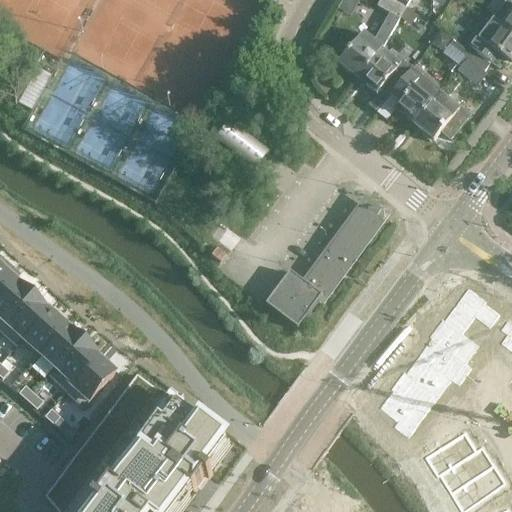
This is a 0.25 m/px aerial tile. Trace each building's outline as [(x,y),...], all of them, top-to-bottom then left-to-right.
[(339,67),(358,83),(378,58),(379,58),(385,51),(384,51),(401,22),(407,12),(385,0),(382,0),(377,9),(390,16),(375,44),(365,36),(339,67)] [(385,0),(407,12),(413,0),(385,0)] [(511,0),(508,0),(493,21),(511,35),(511,0)] [(511,67),(511,66),(511,35),(493,21),(479,40),(467,32),(457,47),(467,55),(471,51),(492,66),(499,57),(511,67)] [(471,51),(467,55),(463,61),(484,77),(492,66),(471,51)] [(378,58),(358,83),(377,98),(389,84),(398,92),(415,71),(395,56),(392,59),(391,58),(386,64),(379,58),(378,58)] [(415,71),(398,92),(407,100),(396,114),(415,129),(443,95),(442,94),(415,71)] [(443,95),(415,129),(434,145),(462,110),(443,95)] [(270,154),(230,124),(216,142),(256,173),(270,154)] [(325,303),(382,227),(360,210),(304,285),(291,275),(267,307),(299,331),(322,300),(325,303)] [(0,297),(14,282),(13,281),(0,269),(0,297)] [(14,282),(0,297),(0,331),(31,298),(14,282)] [(469,287),(444,320),(464,334),(476,318),(491,330),(502,314),(487,303),(488,301),(469,287)] [(31,298),(0,331),(0,336),(14,350),(48,313),(31,298)] [(48,313),(14,350),(15,350),(19,347),(34,361),(65,328),(64,327),(50,314),(49,314),(48,313)] [(436,331),(432,337),(465,362),(468,364),(481,347),(464,334),(444,320),(443,318),(434,329),(436,331)] [(65,328),(34,361),(35,362),(39,359),(54,372),(48,380),(49,380),(82,343),(65,328)] [(511,331),(509,336),(502,345),(511,352),(511,331)] [(432,337),(419,354),(453,380),(465,362),(432,337)] [(82,343),(49,380),(66,395),(99,358),(82,343)] [(419,354),(406,372),(440,397),(453,380),(419,354)] [(99,358),(66,395),(83,411),(116,375),(114,373),(115,372),(100,359),(100,360),(99,358)] [(0,367),(0,380),(2,382),(8,375),(0,367)] [(397,383),(393,389),(427,415),(429,416),(442,399),(440,397),(406,372),(404,370),(395,381),(397,383)] [(500,385),(507,376),(499,370),(492,380),(500,385)] [(511,385),(511,379),(507,376),(500,385),(508,391),(511,385)] [(137,378),(45,500),(54,511),(181,511),(197,492),(205,480),(230,448),(225,445),(226,443),(220,439),(219,440),(207,431),(208,430),(202,425),(200,426),(174,407),(137,378)] [(24,389),(18,397),(27,405),(33,397),(24,389)] [(393,389),(379,407),(397,421),(393,426),(409,438),(427,415),(393,389)] [(500,402),(490,395),(484,403),(494,410),(500,402)] [(33,397),(27,405),(36,413),(42,405),(33,397)] [(488,418),(494,410),(484,403),(479,411),(488,418)] [(50,413),(44,420),(53,428),(59,420),(50,413)] [(501,415),(495,423),(505,430),(510,422),(501,415)] [(455,432),(449,424),(439,430),(445,438),(455,432)] [(492,443),(498,435),(488,428),(483,436),(492,443)] [(445,438),(439,430),(429,437),(434,445),(445,438)] [(466,433),(425,459),(437,478),(440,476),(478,453),(466,433)] [(502,450),(508,443),(498,435),(492,443),(502,450)] [(478,453),(440,476),(451,495),(487,472),(489,471),(478,453)] [(451,495),(449,496),(459,511),(466,511),(501,490),(489,471),(487,472),(451,495)]
